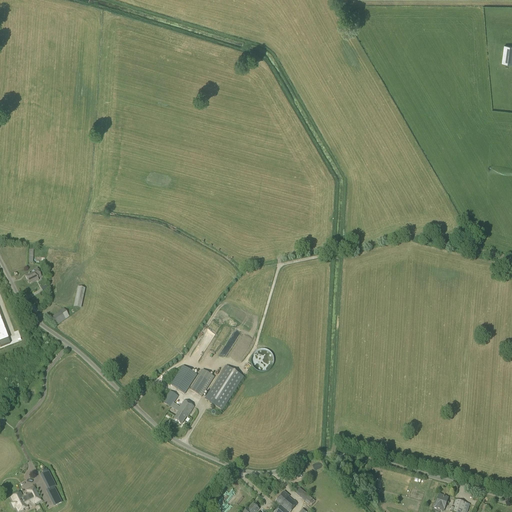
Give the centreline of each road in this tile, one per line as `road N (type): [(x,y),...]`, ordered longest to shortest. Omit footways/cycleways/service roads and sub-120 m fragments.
road 1 (unclassified): [(511,498),(330,453),(276,472),(249,472),(182,444),(29,314),(0,259)]
road 2 (unknown): [(28,460),(17,425),(69,344)]
road 3 (unknown): [(182,444),(202,410),(193,393),(154,385),(134,403)]
